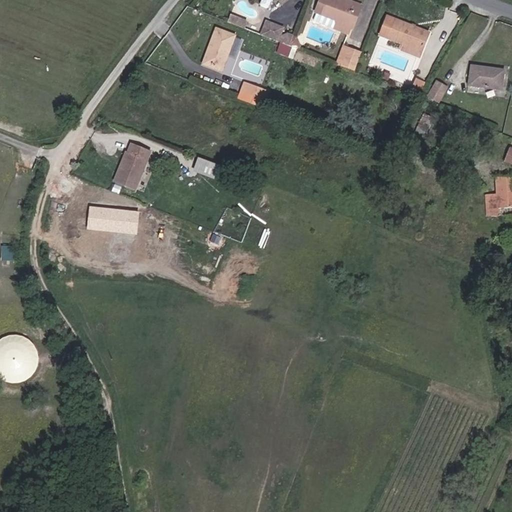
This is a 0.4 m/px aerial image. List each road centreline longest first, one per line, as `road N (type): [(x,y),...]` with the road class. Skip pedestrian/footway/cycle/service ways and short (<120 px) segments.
road 1 (unclassified): [(130,511),(110,402),(38,273),(34,219),(47,187)]
road 2 (residential): [(47,187),(61,154),(174,0)]
